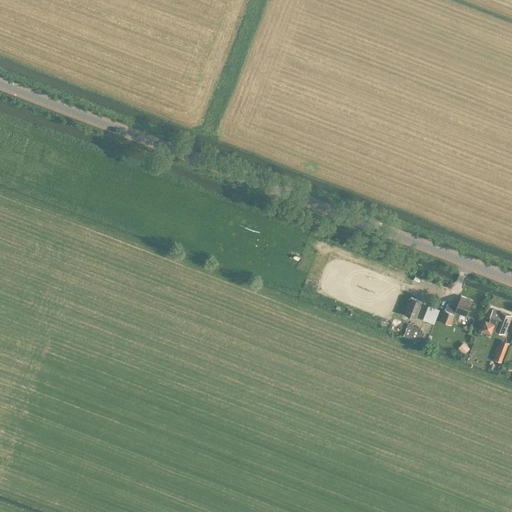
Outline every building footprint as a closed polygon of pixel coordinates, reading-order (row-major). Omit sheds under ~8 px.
[(460,311),(467,313),(473,298),(461,293),(457,304),(447,301),(445,307),(444,307),(440,318),(451,322),(454,316),(457,318),(460,311)] [(423,299),(411,294),(405,312),(416,316),(423,299)] [(428,305),(424,318),(433,321),(438,308),(428,305)] [(493,307),(489,318),(488,317),(484,327),(492,330),(494,326),(505,331),(511,313),(501,309),(500,310),(493,307)] [(421,327),(408,322),(404,333),(421,339),(424,331),(420,329),(421,327)] [(498,347),(496,352),(494,357),(502,361),(505,352),(506,350),(509,340),(502,337),(498,347)] [(464,339),(458,345),(464,352),(471,346),(464,339)]
